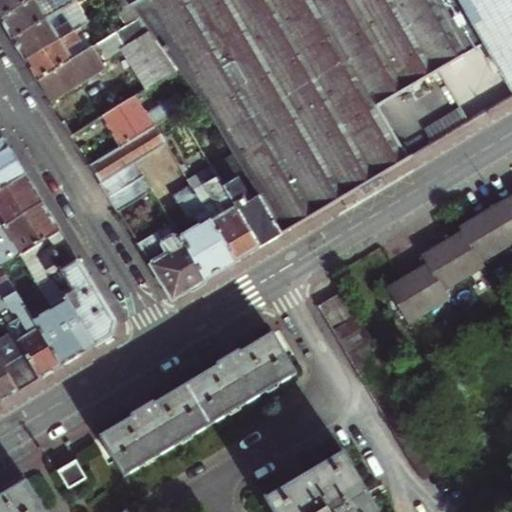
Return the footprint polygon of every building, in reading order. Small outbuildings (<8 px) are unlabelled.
[(0,0),(0,20),(1,21),(35,0),(0,0)] [(10,36),(13,42),(71,6),(67,0),(35,0),(1,21),(10,36)] [(118,0),(124,9),(130,5),(139,0),(118,0)] [(511,0),(139,0),(130,5),(140,19),(178,71),(190,88),(199,100),(205,108),(253,188),(282,237),(408,161),(377,110),(395,99),(484,47),(511,91),(511,0)] [(21,55),(26,62),(89,24),(76,3),(71,6),(13,42),(21,55)] [(119,12),(128,27),(140,19),(130,5),(124,9),(119,12)] [(46,95),(51,104),(107,70),(99,58),(104,55),(106,60),(122,51),(146,91),(178,71),(140,19),(128,27),(101,44),(38,82),(46,95)] [(34,76),(38,82),(101,44),(89,24),(26,62),(34,76)] [(112,134),(121,148),(154,128),(199,100),(190,88),(147,114),(136,97),(103,118),(112,134)] [(428,130),(436,145),(469,125),(460,111),(428,130)] [(98,179),(101,184),(135,163),(164,144),(154,128),(121,148),(90,167),(98,179)] [(0,192),(27,176),(16,159),(6,142),(1,141),(0,142),(0,192)] [(106,193),(110,198),(143,178),(135,163),(101,184),(106,193)] [(248,257),(260,250),(219,182),(211,168),(187,183),(190,188),(236,264),(248,257)] [(0,231),(44,204),(38,194),(27,176),(0,192),(0,231)] [(273,242),(282,237),(253,188),(246,192),(236,176),(228,180),(226,178),(219,182),(260,250),(273,242)] [(115,207),(119,213),(152,192),(143,178),(110,198),(115,207)] [(222,273),(236,264),(190,188),(173,198),(186,220),(192,222),(194,221),(198,227),(179,239),(205,283),(222,273)] [(511,198),(483,216),(460,230),(463,234),(444,245),(423,258),(428,267),(406,280),(389,290),(410,325),(449,301),(444,293),(484,269),(481,264),(511,245),(511,198)] [(22,256),(61,232),(52,217),(44,204),(0,231),(0,264),(2,268),(22,256)] [(190,291),(205,283),(179,239),(171,226),(139,245),(173,301),(190,291)] [(34,322),(62,368),(81,356),(96,348),(53,278),(79,262),(72,250),(61,232),(22,256),(54,309),(34,322)] [(53,278),(96,348),(113,338),(116,323),(94,287),(79,262),(53,278)] [(24,353),(41,380),(53,373),(62,368),(34,322),(2,268),(0,269),(0,293),(12,314),(16,315),(19,321),(7,328),(11,336),(0,342),(0,362),(3,366),(24,353)] [(342,293),(317,308),(424,478),(448,464),(396,380),(342,293)] [(144,413),(102,438),(126,478),(299,376),(274,335),(228,363),(144,413)] [(3,366),(19,393),(31,386),(41,380),(24,353),(3,366)] [(0,404),(9,399),(19,393),(3,366),(0,362),(0,404)] [(60,471),(71,489),(89,479),(78,460),(60,471)] [(311,491),(276,511),(377,511),(375,508),(350,467),(311,491)] [(0,499),(0,511),(46,511),(28,483),(0,499)]
